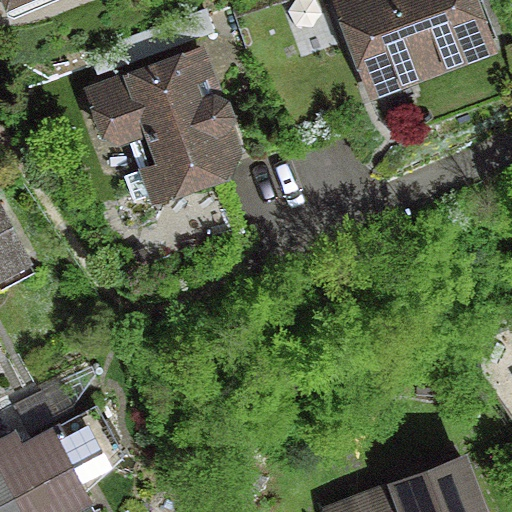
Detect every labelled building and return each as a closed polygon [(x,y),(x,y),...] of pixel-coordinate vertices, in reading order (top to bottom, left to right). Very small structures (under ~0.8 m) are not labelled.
[(336,0),(369,88),(482,46),(464,0),(336,0)] [(158,29),(101,52),(106,66),(164,45),(158,29)] [(210,98),(195,56),(91,94),(105,132),(124,141),(127,140),(138,170),(121,176),(131,201),(219,168),(229,150),(220,126),(225,115),(221,103),(210,98)] [(0,272),(24,260),(0,216),(0,272)] [(9,436),(0,440),(0,478),(18,511),(59,511),(83,499),(68,472),(112,448),(91,407),(16,449),(9,436)] [(355,500),(322,511),(477,511),(458,461),(423,475),(420,469),(390,481),(392,487),(356,501),(355,500)] [(0,511),(18,511),(0,478),(0,511)]
